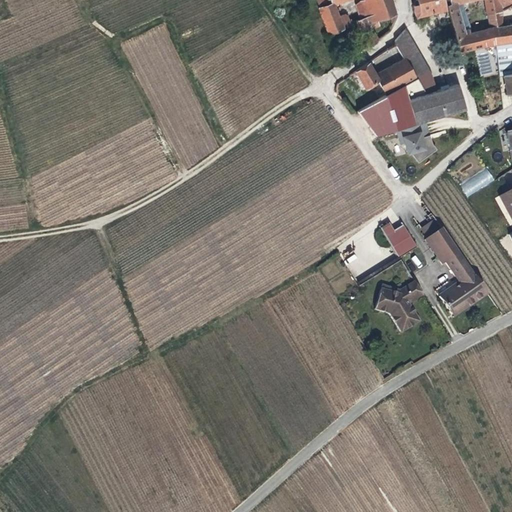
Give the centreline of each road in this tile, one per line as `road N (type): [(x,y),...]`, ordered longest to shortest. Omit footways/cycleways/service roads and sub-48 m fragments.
road 1 (residential): [(399,0),(399,18),(383,44),(322,84),(406,200),(458,143),(511,106)]
road 2 (track): [(0,238),(99,223),(163,192),(322,84)]
road 3 (track): [(511,318),(404,375),(242,511)]
